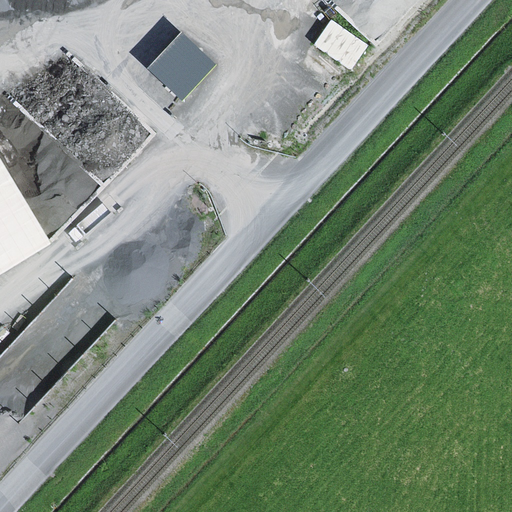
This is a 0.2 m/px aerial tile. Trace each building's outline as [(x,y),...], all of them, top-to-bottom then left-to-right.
[(400,0),(412,10),(420,0),(400,0)] [(318,47),(356,70),(372,44),(334,21),(318,47)] [(186,106),(220,69),(186,37),(152,74),(186,106)] [(0,163),(0,278),(52,246),(0,163)] [(75,280),(0,358),(0,406),(23,428),(122,325),(75,280)]
